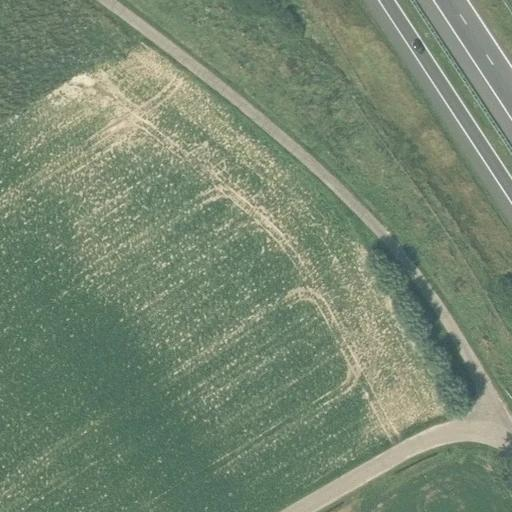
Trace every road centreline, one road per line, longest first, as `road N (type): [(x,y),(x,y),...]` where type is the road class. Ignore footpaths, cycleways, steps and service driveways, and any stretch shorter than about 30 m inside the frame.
road 1 (unclassified): [(104,0),(220,87),(356,208),(451,329),(486,393),(495,432)]
road 2 (motorway): [(384,0),(511,195)]
road 3 (unclassified): [(301,511),(427,440),(473,428),(495,432)]
